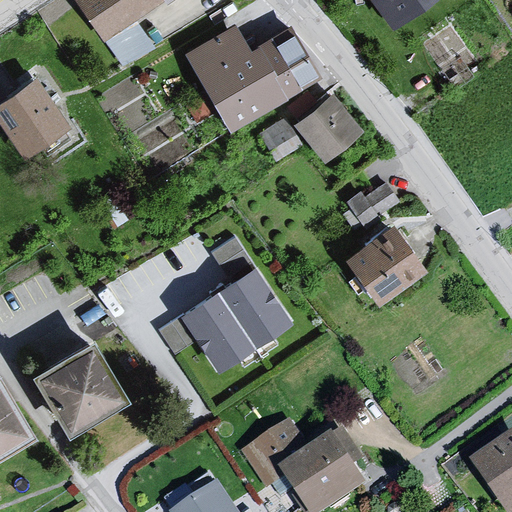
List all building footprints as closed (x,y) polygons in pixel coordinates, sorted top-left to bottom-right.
[(74,0),(102,40),(103,38),(134,17),(159,0),(74,0)] [(371,0),(390,25),(424,0),(371,0)] [(134,17),(103,38),(121,64),(152,43),(134,17)] [(232,20),(181,50),(228,128),(319,75),(287,22),(247,46),(232,20)] [(31,74),(0,94),(0,121),(23,154),(66,124),(31,74)] [(331,88),(292,118),(322,157),(362,127),(331,88)] [(285,115),(258,131),(275,159),(302,143),(285,115)] [(399,199),(385,180),(364,195),(360,188),(344,199),(364,227),(379,216),(378,214),(399,199)] [(391,220),(342,255),(375,300),(423,265),(391,220)] [(234,234),(210,250),(229,278),(253,263),(234,234)] [(229,278),(178,311),(180,314),(196,338),(215,368),(291,319),(254,262),(253,263),(229,278)] [(196,338),(180,314),(158,328),(174,352),(196,338)] [(88,335),(30,369),(65,429),(123,395),(88,335)] [(0,381),(0,447),(29,430),(0,381)] [(243,451),(266,487),(284,475),(279,468),(310,449),(290,419),(243,451)] [(511,511),(511,432),(471,461),(506,511),(511,511)] [(310,449),(279,468),(284,475),(308,511),(324,511),(367,484),(333,433),(310,449)] [(239,511),(218,481),(171,511),(239,511)]
